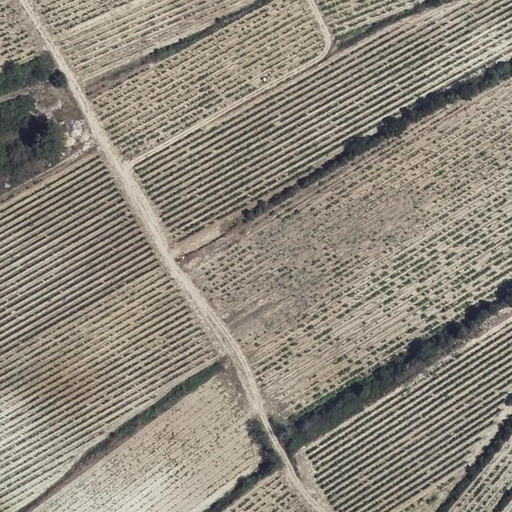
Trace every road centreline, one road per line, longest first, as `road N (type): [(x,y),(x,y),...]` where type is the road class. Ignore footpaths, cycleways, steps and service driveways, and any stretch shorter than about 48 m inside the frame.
road 1 (track): [(324,511),(277,454),(225,338),(169,261),(97,136),(0,197)]
road 2 (track): [(121,172),(135,157),(317,59),(329,37),(311,0)]
road 3 (residential): [(18,0),(97,136)]
